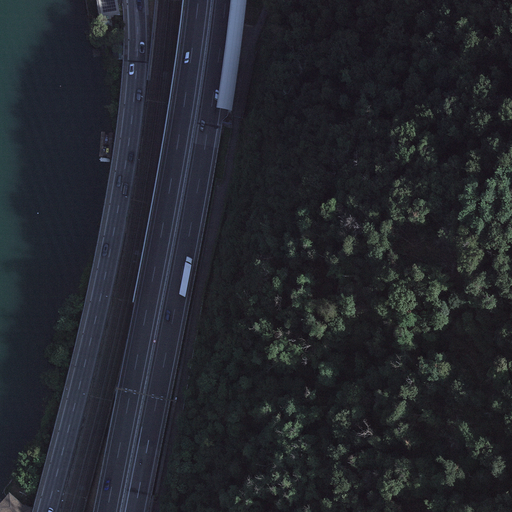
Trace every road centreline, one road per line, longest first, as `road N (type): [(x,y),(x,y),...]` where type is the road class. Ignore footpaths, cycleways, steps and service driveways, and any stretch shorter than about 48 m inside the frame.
road 1 (track): [(272,0),(248,64),(159,511)]
road 2 (primary): [(45,511),(129,137),(135,0)]
road 3 (motorway): [(134,511),(202,165),(224,0)]
road 4 (motorway): [(196,0),(105,511)]
